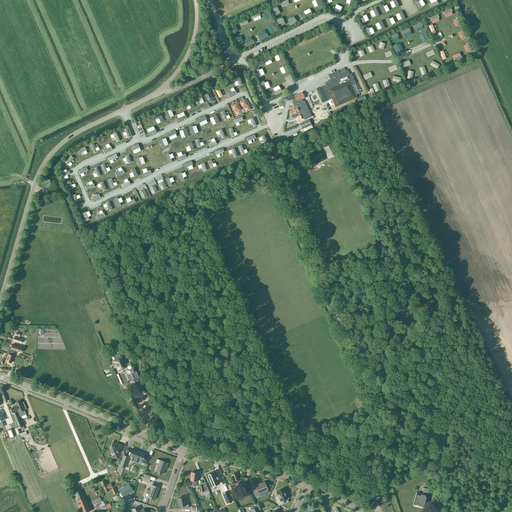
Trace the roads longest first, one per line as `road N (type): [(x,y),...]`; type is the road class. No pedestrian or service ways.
road 1 (unclassified): [(0,303),(45,161),(72,134),(171,78),(193,40),(196,0)]
road 2 (tertiary): [(181,448),(0,377)]
road 3 (tertiary): [(305,484),(181,448)]
